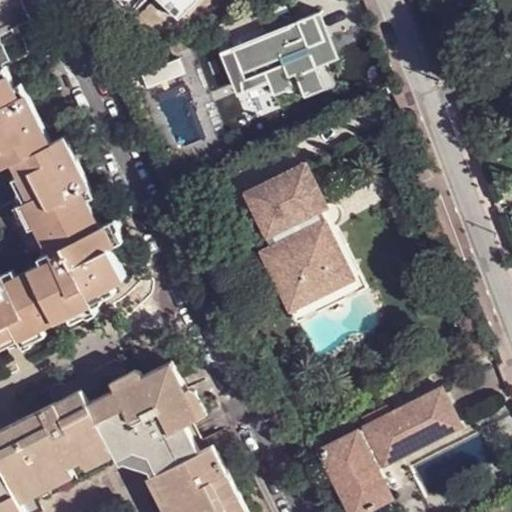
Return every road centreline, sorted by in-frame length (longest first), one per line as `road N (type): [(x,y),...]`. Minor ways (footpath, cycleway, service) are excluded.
road 1 (residential): [(297,511),(86,82)]
road 2 (residential): [(435,98),(511,313)]
